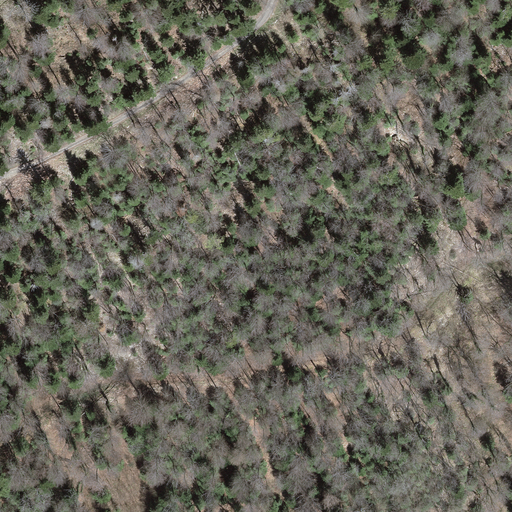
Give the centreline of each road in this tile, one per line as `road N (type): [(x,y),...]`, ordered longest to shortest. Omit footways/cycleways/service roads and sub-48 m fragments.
road 1 (track): [(0,414),(145,382),(345,356),(417,327),(470,274),(492,265),(511,272)]
road 2 (unclassified): [(288,0),(154,101),(81,142),(0,173)]
